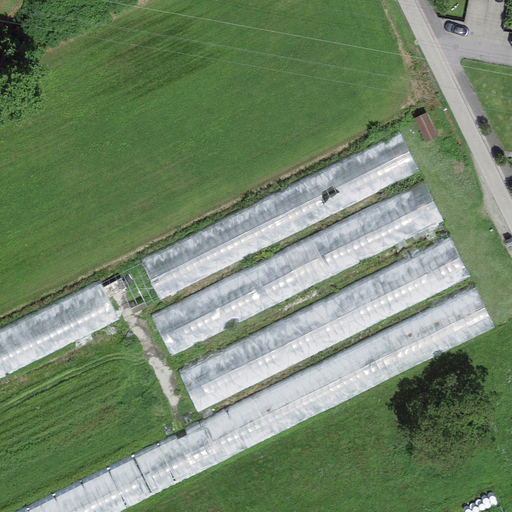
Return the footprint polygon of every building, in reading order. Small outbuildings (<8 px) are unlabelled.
[(408,138),(140,248),(156,287),(424,177),(408,138)] [(430,183),(154,309),(171,347),(447,220),(430,183)] [(457,242),(179,360),(196,400),(474,281),(457,242)] [(0,370),(119,320),(103,283),(21,318),(34,349),(17,357),(7,333),(0,335),(0,370)] [(482,291),(155,435),(172,473),(499,329),(482,291)]
